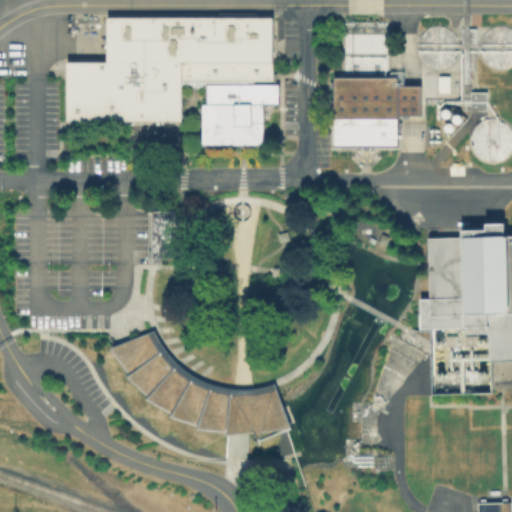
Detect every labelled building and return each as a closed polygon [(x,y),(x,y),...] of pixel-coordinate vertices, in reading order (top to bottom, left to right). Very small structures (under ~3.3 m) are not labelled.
[(68,121),(68,61),(111,61),(111,16),(278,16),(278,61),(277,61),(277,80),(250,80),(250,84),(284,83),(284,103),(267,103),(267,145),(205,145),(205,104),(210,104),(210,87),(186,87),(186,121),(68,121)] [(436,65),(444,64),(451,59),(455,52),(457,44),(455,36),(451,29),(444,25),(436,23),(428,25),(421,29),(416,36),(415,44),(416,52),(421,59),(428,64),(436,65)] [(500,65),(508,63),(511,60),(511,27),(508,25),(500,23),(492,25),(485,29),(481,36),(479,44),(481,52),(486,59),(492,63),(500,65)] [(331,75),(396,75),(396,83),(409,84),(417,84),(417,115),(409,115),(396,115),(395,144),(331,143),(331,75)] [(502,154),(508,149),(511,141),(511,133),(509,125),(504,119),(496,116),(488,115),(480,118),(474,124),(471,132),(470,140),(473,148),(479,154),(486,157),(495,157),(502,154)] [(176,209),(146,210),(148,260),(161,260),(161,258),(177,257),(176,209)] [(427,236),(460,235),(459,228),(484,227),(484,221),(504,221),(505,234),(511,234),(511,358),(489,358),(490,390),(430,391),(429,327),(419,327),(418,297),(428,296),(427,236)] [(152,327),(168,352),(189,371),(216,383),(245,386),(273,381),(288,426),(224,433),(225,429),(196,426),(197,423),(169,414),(170,411),(145,396),(147,393),(126,373),(129,372),(110,346),(152,327)] [(477,511),(477,500),(508,500),(508,511),(477,511)]
